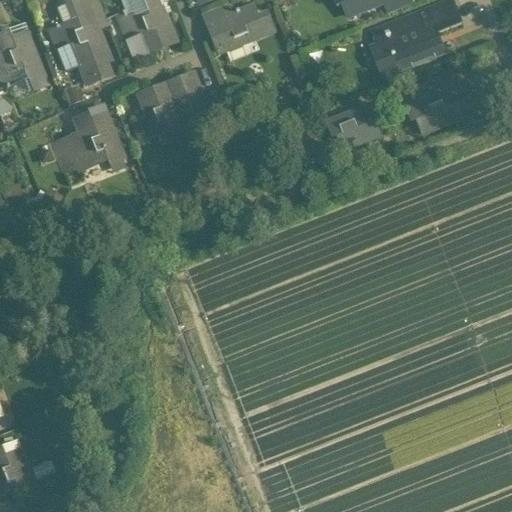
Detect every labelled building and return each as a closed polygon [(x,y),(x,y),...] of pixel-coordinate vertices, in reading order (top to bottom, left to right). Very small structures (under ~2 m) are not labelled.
[(78,22),(59,30),(58,27),(56,28),(57,31),(51,33),(67,74),(80,69),(88,87),(102,81),(96,68),(110,63),(98,31),(85,0),(83,0),(71,5),(78,22)] [(109,27),(98,0),(85,0),(98,31),(109,27)] [(158,0),(142,0),(147,13),(135,18),(133,14),(127,16),(126,13),(123,15),(124,17),(119,19),(135,60),(176,44),(162,8),(158,0)] [(171,0),(158,0),(162,8),(173,4),(171,0)] [(351,0),(352,1),(343,5),(348,19),(384,5),(395,0),(351,0)] [(408,0),(395,0),(384,5),(389,16),(412,7),(408,0)] [(453,3),(427,13),(437,36),(462,26),(453,3)] [(227,7),(204,16),(208,27),(231,18),(227,7)] [(231,18),(208,27),(219,55),(265,37),(259,23),(253,9),(231,18)] [(427,13),(371,35),(377,49),(396,42),(401,54),(378,64),(384,78),(393,74),(444,54),(437,36),(427,13)] [(268,19),(259,23),(265,37),(273,33),(268,19)] [(10,34),(0,38),(0,88),(1,90),(15,85),(11,76),(24,71),(33,93),(47,87),(27,38),(14,43),(10,34)] [(207,58),(196,62),(205,84),(216,80),(207,58)] [(393,74),(384,78),(387,85),(396,82),(393,74)] [(194,76),(139,97),(148,119),(135,125),(142,144),(156,138),(154,134),(167,128),(171,137),(185,132),(176,110),(195,103),(191,93),(200,90),(194,76)] [(411,93),(404,95),(409,109),(417,107),(421,105),(426,118),(417,121),(423,135),(460,121),(454,107),(463,104),(461,98),(452,76),(411,93)] [(480,90),(461,98),(463,104),(454,107),(460,121),(488,110),(480,90)] [(369,109),(333,124),(344,151),(371,140),(366,127),(375,123),(369,109)] [(81,135),(54,146),(65,173),(79,168),(80,173),(95,167),(93,163),(106,158),(109,167),(123,161),(105,115),(91,121),(90,116),(76,122),(81,135)] [(20,454),(6,459),(3,451),(0,451),(0,499),(5,497),(4,492),(17,487),(20,496),(34,491),(20,454)] [(33,468),(38,480),(56,472),(52,461),(33,468)]
